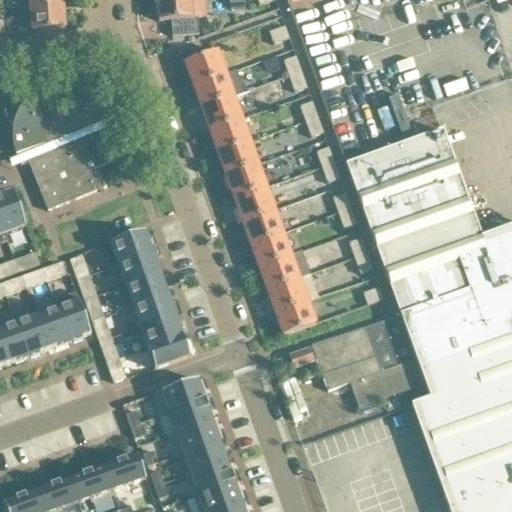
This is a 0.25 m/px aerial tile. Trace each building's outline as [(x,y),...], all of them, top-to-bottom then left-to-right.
[(63,7),(62,0),(16,0),(17,9),(29,8),(29,10),(63,7)] [(192,21),(190,0),(161,0),(156,0),(158,23),(170,22),(172,39),(198,37),(197,20),(192,21)] [(274,0),(256,0),(259,8),(276,2),(274,0)] [(64,30),(63,7),(29,10),(31,33),(64,30)] [(290,41),(285,29),(269,35),(274,47),(290,41)] [(185,65),(194,90),(225,78),(225,77),(217,54),(185,65)] [(302,75),(296,59),(283,63),(289,79),(302,75)] [(233,100),(244,96),(236,72),(225,77),(225,78),(194,90),(202,112),(234,102),(233,100)] [(307,90),(302,75),(289,79),(295,95),(307,90)] [(105,134),(112,131),(107,120),(100,123),(99,121),(98,119),(96,116),(94,113),(92,111),(89,108),(86,105),(83,103),(79,102),(78,101),(74,100),(70,99),(65,98),(59,98),(55,98),(49,99),(45,100),(41,102),(37,96),(33,97),(31,99),(28,101),(26,104),(23,107),(21,110),(19,113),(17,116),(16,117),(15,119),(14,122),(14,124),(13,126),(13,127),(12,139),(12,144),(14,151),(16,157),(24,154),(47,213),(106,189),(106,188),(103,189),(96,170),(115,163),(116,165),(117,165),(105,134)] [(347,165),(346,166),(400,320),(415,362),(430,401),(411,408),(448,511),(511,511),(511,326),(511,325),(511,324),(511,228),(480,240),(443,132),(440,133),(418,140),(413,142),(398,97),(388,100),(404,145),(347,165)] [(242,124),(234,102),(202,112),(210,136),(242,124)] [(318,120),(312,104),(300,109),(305,125),(318,120)] [(324,136),(318,120),(305,125),(311,140),(324,136)] [(250,147),(242,124),(210,136),(218,158),(250,147)] [(258,170),(250,147),(218,158),(226,181),(258,170)] [(334,166),(329,150),(316,155),(322,171),(334,166)] [(340,182),(334,166),(322,171),(328,187),(340,182)] [(266,193),(258,170),(226,181),(234,204),(266,193)] [(274,216),(266,193),(234,204),(242,227),(274,216)] [(25,229),(13,194),(0,198),(0,224),(4,236),(5,236),(25,229)] [(351,212),(345,196),(333,200),(338,216),(351,212)] [(356,227),(351,212),(338,216),(344,232),(356,227)] [(282,238),(274,216),(242,227),(250,250),(282,238)] [(117,268),(152,255),(149,247),(151,246),(148,238),(146,238),(144,233),(102,249),(110,272),(118,269),(117,268)] [(289,258),(282,238),(250,250),(258,272),(290,261),(289,258)] [(367,257),(361,241),(348,245),(354,261),(367,257)] [(298,282),(310,278),(301,254),(289,258),(290,261),(258,272),(266,295),(298,283),(298,282)] [(160,276),(158,271),(159,270),(156,262),(155,262),(152,255),(117,268),(118,269),(124,288),(125,288),(160,276)] [(39,267),(35,256),(22,260),(25,267),(22,268),(24,273),(39,267)] [(372,272),(367,257),(354,261),(360,277),(372,272)] [(8,273),(5,266),(0,268),(0,281),(12,277),(10,272),(8,273)] [(88,278),(84,266),(77,268),(76,266),(72,267),(77,282),(88,278)] [(59,272),(57,267),(42,272),(46,284),(59,279),(56,273),(59,272)] [(46,284),(42,272),(27,278),(29,282),(31,282),(33,288),(46,284)] [(132,310),(167,297),(164,289),(166,288),(163,280),(161,280),(160,276),(125,288),(124,288),(117,291),(125,314),(133,311),(132,310)] [(93,291),(88,278),(77,282),(82,298),(87,296),(86,294),(93,291)] [(298,282),(298,283),(266,295),(274,317),(306,305),(318,301),(310,278),(298,282)] [(5,298),(18,294),(16,287),(18,286),(16,282),(1,287),(5,298)] [(383,303),(379,290),(363,296),(367,308),(383,303)] [(90,337),(75,295),(52,303),(55,311),(56,310),(68,345),(73,343),(73,345),(82,342),(82,340),(90,337)] [(175,318),(173,313),(174,312),(171,303),(170,304),(167,297),(132,310),(133,311),(140,330),(175,318)] [(314,328),(306,305),(274,317),(282,339),(314,328)] [(103,320),(99,308),(92,310),(91,308),(87,309),(92,324),(103,320)] [(68,345),(56,310),(55,311),(35,317),(48,352),(55,350),(56,351),(65,348),(64,346),(68,345)] [(48,352),(35,317),(15,324),(27,360),(30,359),(31,360),(39,357),(39,355),(48,352)] [(182,338),(180,332),(181,331),(178,323),(176,323),(175,318),(140,330),(147,350),(182,338)] [(108,333),(103,320),(92,324),(97,339),(102,338),(101,335),(108,333)] [(415,362),(400,320),(311,349),(328,395),(349,387),(406,366),(415,362)] [(27,360),(15,324),(0,329),(0,346),(8,367),(15,364),(15,366),(24,363),(23,361),(27,360)] [(189,359),(187,352),(188,352),(185,343),(184,343),(182,338),(147,350),(154,372),(189,359)] [(118,361),(113,349),(107,351),(106,348),(101,350),(106,365),(118,361)] [(307,355),(289,361),(293,372),(311,366),(307,355)] [(125,381),(118,361),(106,365),(114,385),(125,381)] [(414,390),(406,366),(349,387),(358,412),(414,390)] [(197,382),(152,398),(159,419),(204,403),(197,382)] [(204,403),(159,419),(159,420),(169,417),(175,435),(166,438),(167,439),(212,423),(204,403)] [(136,414),(126,417),(131,429),(140,426),(136,414)] [(212,423),(167,439),(174,460),(219,444),(212,423)] [(140,426),(131,429),(135,441),(144,438),(140,426)] [(219,444),(174,460),(174,461),(183,457),(190,476),(185,477),(186,479),(226,464),(219,444)] [(152,454),(143,457),(147,469),(156,466),(152,454)] [(136,457),(102,469),(111,493),(112,498),(113,498),(112,494),(145,482),(136,457)] [(226,464),(186,479),(193,499),(233,484),(226,464)] [(102,469),(69,481),(78,506),(90,502),(91,506),(112,498),(111,493),(102,469)] [(159,474),(150,477),(154,490),(164,486),(159,474)] [(69,481),(36,493),(43,511),(61,511),(78,506),(69,481)] [(233,484),(193,499),(197,511),(220,511),(241,505),(233,484)] [(164,486),(154,490),(159,502),(168,499),(164,486)] [(43,511),(36,493),(2,505),(4,511),(43,511)]
